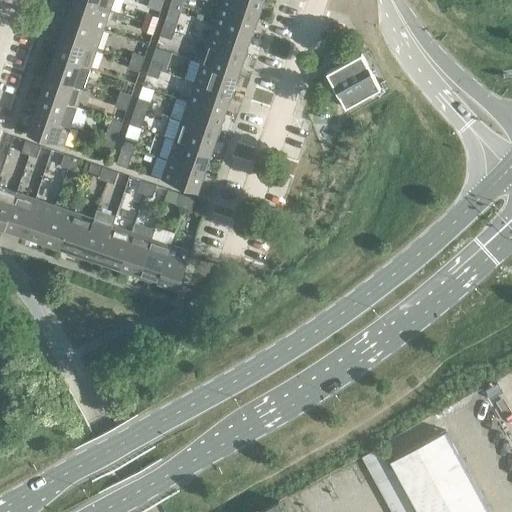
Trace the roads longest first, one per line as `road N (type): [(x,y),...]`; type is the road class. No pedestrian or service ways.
road 1 (secondary): [(510,165),(409,260),(330,319),(0,506)]
road 2 (secondary): [(101,511),(332,387),(511,237)]
road 3 (residential): [(221,259),(313,0)]
road 4 (unclassified): [(412,35),(458,108),(510,165)]
road 5 (unclassified): [(511,120),(412,35)]
